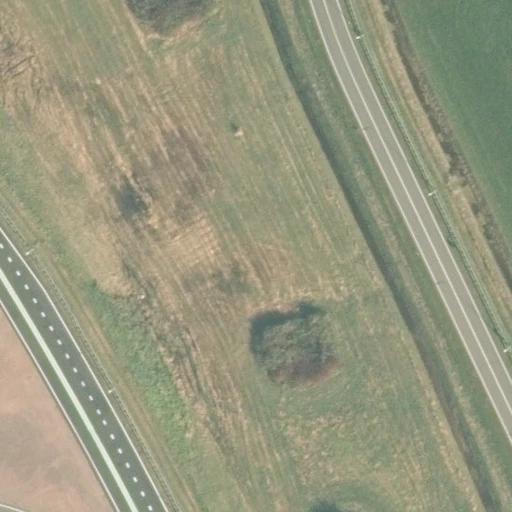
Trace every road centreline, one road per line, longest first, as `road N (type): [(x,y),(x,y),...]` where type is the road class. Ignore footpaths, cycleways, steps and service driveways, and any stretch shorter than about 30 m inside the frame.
road 1 (trunk): [(322,0),(511,414)]
road 2 (trunk): [(132,511),(0,276)]
